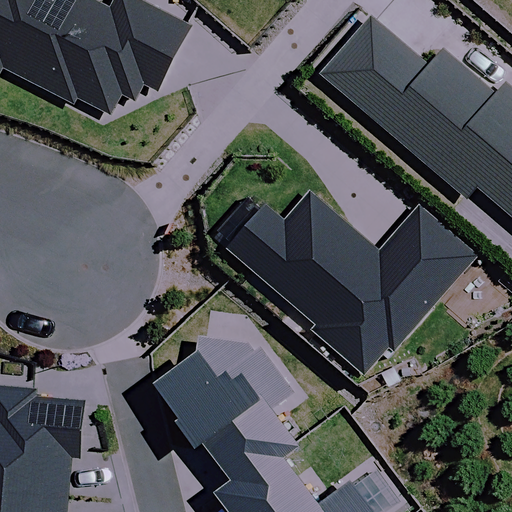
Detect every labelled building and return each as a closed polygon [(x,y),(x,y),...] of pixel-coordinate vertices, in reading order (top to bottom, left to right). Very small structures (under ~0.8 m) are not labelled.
[(0,0),(0,75),(8,59),(80,96),(83,90),(118,108),(129,86),(142,93),(151,76),(165,84),(196,24),(149,0),(121,0),(119,5),(110,0),(0,0)] [(380,12),(331,69),(474,190),(486,176),(511,197),(511,80),(503,91),(450,47),(438,61),(380,12)] [(272,200),(237,242),(326,317),(321,323),(373,367),(397,340),(401,343),(478,253),(422,205),(386,247),(317,189),(292,217),(272,200)] [(172,371),(249,470),(291,437),(298,445),(314,433),(286,397),(298,387),(263,342),(260,345),(255,337),(209,327),(208,343),(172,371)] [(0,480),(76,487),(79,449),(91,450),(96,395),(43,391),(44,383),(0,379),(0,480)] [(229,486),(249,511),(385,511),(358,477),(337,494),(298,445),(291,437),(249,470),(229,486)] [(73,511),(76,487),(0,480),(0,511),(73,511)]
